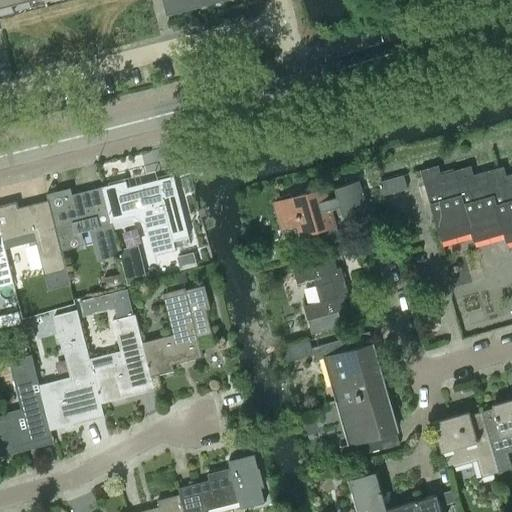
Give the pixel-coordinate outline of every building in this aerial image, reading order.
[(0,0),(0,5),(19,0),(163,0),(166,7),(167,13),(169,13),(168,10),(176,8),(176,10),(177,10),(177,8),(189,5),(189,7),(190,6),(190,4),(202,1),(202,3),(203,3),(203,1),(206,0),(0,0)] [(511,240),(511,173),(506,175),(503,166),(473,175),(471,166),(441,174),(438,165),(420,170),(440,241),(471,232),(473,241),(503,233),(506,242),(511,240)] [(111,221),(112,220),(142,213),(153,254),(175,248),(165,209),(181,205),(173,175),(172,175),(172,176),(158,180),(158,179),(127,187),(125,180),(103,186),(102,186),(111,221)] [(379,181),(383,195),(407,188),(403,175),(379,181)] [(327,243),(339,239),(332,213),(365,204),(358,180),(325,190),(325,188),(275,202),(282,228),(298,223),(301,234),(323,228),(327,243)] [(46,193),(48,199),(49,199),(56,227),(87,219),(97,260),(120,255),(112,220),(111,221),(102,186),(103,186),(72,193),(70,187),(46,193)] [(17,201),(0,204),(0,232),(4,247),(35,239),(48,290),(71,284),(56,227),(49,199),(48,199),(18,207),(17,201)] [(0,285),(13,282),(4,247),(0,232),(0,285)] [(192,253),(178,256),(181,268),(195,264),(192,253)] [(312,334),(342,325),(338,310),(352,307),(337,254),(292,266),(297,284),(315,279),(321,301),(304,306),(312,334)] [(121,273),(104,277),(107,286),(123,282),(121,273)] [(173,334),(142,341),(151,376),(174,370),(172,364),(203,356),(198,335),(212,331),(206,308),(210,307),(204,285),(186,290),(185,287),(163,292),(173,334)] [(153,382),(151,376),(142,341),(135,313),(112,319),(123,360),(92,368),(101,403),(124,397),(122,390),(153,382)] [(32,326),(26,327),(28,339),(35,337),(32,326)] [(327,357),(339,400),(383,387),(371,343),(358,347),(354,335),(312,347),(315,360),(327,357)] [(103,409),(101,403),(92,368),(85,340),(62,346),(73,387),(42,395),(50,429),(51,429),(74,423),(72,417),(103,409)] [(304,341),(289,346),(293,360),(308,355),(304,341)] [(42,395),(31,354),(9,360),(22,414),(0,419),(0,455),(23,450),(22,444),(52,436),(51,429),(50,429),(42,395)] [(396,431),(383,387),(339,400),(352,443),(340,446),(344,459),(386,447),(383,435),(396,431)] [(511,402),(482,411),(499,471),(511,467),(507,451),(511,449),(511,402)] [(482,476),(499,471),(482,411),(436,424),(449,469),(450,469),(449,467),(477,459),(482,476)] [(209,479),(178,487),(180,494),(185,511),(209,511),(208,509),(239,501),(241,509),(265,502),(261,487),(264,486),(260,467),(258,468),(255,454),(228,460),(230,467),(207,473),(209,479)] [(358,511),(386,511),(386,508),(376,470),(349,478),(358,511)] [(440,493),(443,504),(456,500),(453,489),(440,493)] [(185,511),(180,494),(157,500),(159,506),(135,511),(185,511)] [(441,511),(437,494),(386,508),(386,511),(441,511)]
